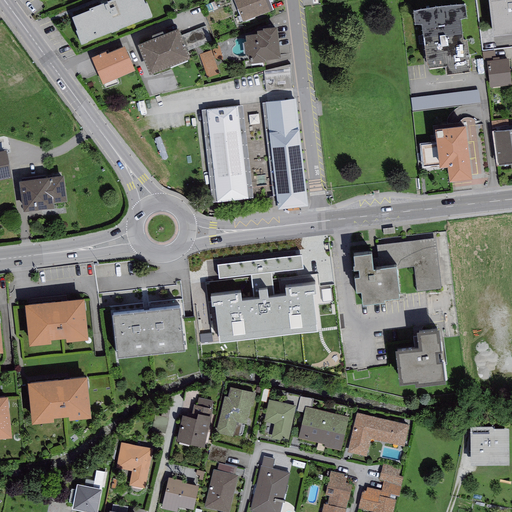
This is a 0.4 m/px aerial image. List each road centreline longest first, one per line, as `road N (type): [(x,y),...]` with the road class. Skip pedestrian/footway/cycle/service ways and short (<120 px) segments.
road 1 (tertiary): [(152,205),(5,0)]
road 2 (residential): [(292,0),(319,221)]
road 3 (residential): [(244,511),(260,448),(364,470),(354,511)]
road 4 (tertiary): [(319,221),(511,199)]
road 5 (tertiary): [(0,259),(138,238)]
road 6 (tertiary): [(189,232),(319,221)]
